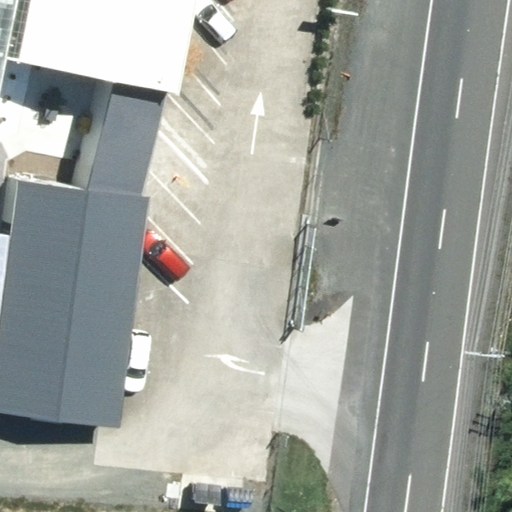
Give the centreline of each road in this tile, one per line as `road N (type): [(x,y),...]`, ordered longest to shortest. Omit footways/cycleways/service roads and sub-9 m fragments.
road 1 (unknown): [(443,187),(256,170),(243,182),(178,415),(123,463),(0,475)]
road 2 (tertiary): [(471,0),(395,511)]
